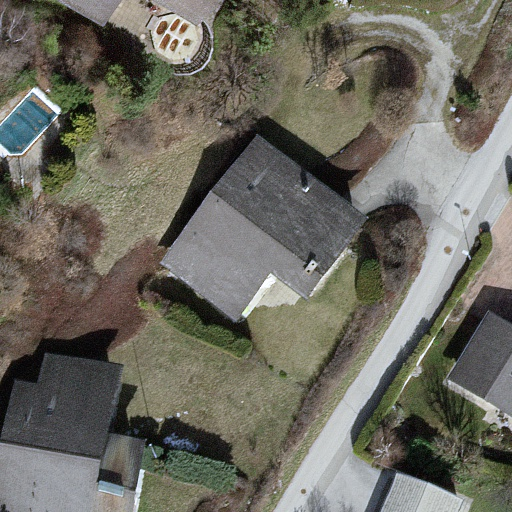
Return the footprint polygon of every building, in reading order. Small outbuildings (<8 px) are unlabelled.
[(44,0),(92,28),(108,0),(133,0),(182,28),(196,0),(44,0)] [(226,336),(263,291),(290,309),(358,230),(263,154),(149,280),(226,336)] [(511,333),(510,337),(487,325),(442,389),(511,434),(511,333)] [(38,365),(30,390),(12,385),(0,451),(0,511),(131,511),(142,464),(108,451),(117,385),(38,365)] [(446,511),(383,486),(373,511),(446,511)]
